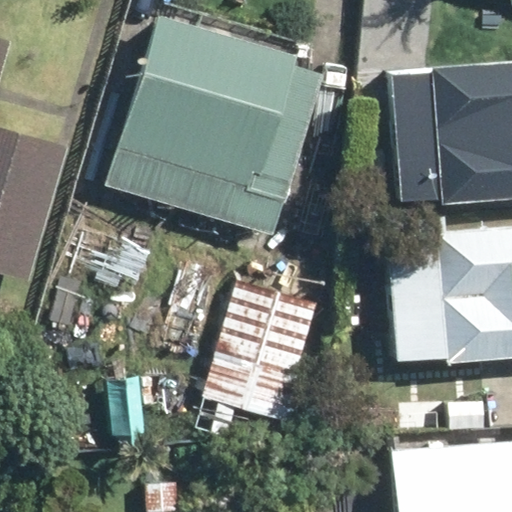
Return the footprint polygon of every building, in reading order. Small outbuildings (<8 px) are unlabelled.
[(0,0),(0,270),(18,277),(59,142),(0,123),(0,49),(4,38),(0,36),(0,0)] [(145,9),(95,180),(265,229),(315,58),(145,9)] [(355,109),(360,204),(511,196),(511,61),(380,68),(382,107),(355,109)] [(511,219),(376,229),(385,359),(511,350),(511,219)] [(229,274),(193,389),(285,418),(298,375),(288,372),(311,300),(229,274)] [(511,511),(511,435),(380,444),(384,511),(511,511)]
